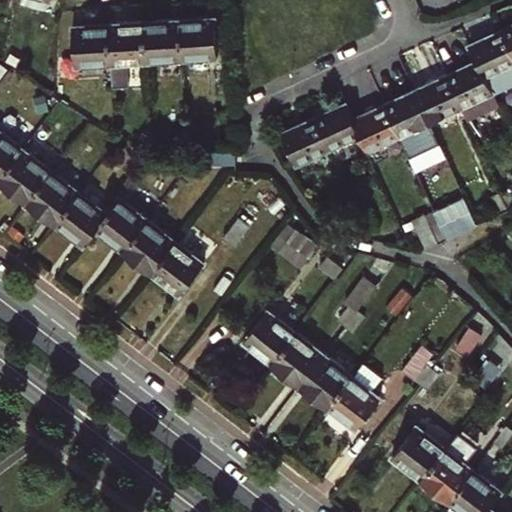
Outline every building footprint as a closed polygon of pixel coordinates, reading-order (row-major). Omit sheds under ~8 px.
[(183,57),(216,55),(213,16),(177,18),(178,57),(183,57)] [(146,59),(178,57),(177,18),(143,20),(146,59)] [(122,60),(146,59),(143,20),(108,22),(110,61),(106,61),(107,86),(123,85),(122,60)] [(511,21),(498,28),(511,56),(511,21)] [(106,61),(110,61),(108,22),(71,24),(74,63),(106,61)] [(511,81),(511,56),(498,28),(469,42),(476,59),(491,91),(511,81)] [(466,119),(497,104),(491,91),(476,59),(444,74),(459,105),(466,119)] [(428,119),(459,105),(444,74),(413,88),(428,119)] [(397,134),(428,119),(413,88),(383,103),(397,134)] [(327,148),(359,134),(351,117),(344,101),(312,116),(327,148)] [(366,148),(397,134),(383,103),(351,117),(359,134),(366,148)] [(295,163),(327,148),(312,116),(280,131),(295,163)] [(0,174),(21,147),(0,131),(0,174)] [(0,174),(0,181),(25,200),(49,168),(21,147),(0,174)] [(208,163),(234,162),(233,150),(208,151),(208,163)] [(54,222),(78,190),(49,168),(25,200),(54,222)] [(507,206),(511,203),(511,198),(507,188),(500,191),(507,206)] [(476,216),(486,212),(476,189),(465,194),(476,216)] [(81,243),(93,227),(105,211),(78,190),(54,222),(81,243)] [(499,210),(507,206),(500,191),(492,195),(499,210)] [(457,225),(471,218),(459,192),(445,198),(457,225)] [(122,249),(146,217),(118,195),(105,211),(93,227),(122,249)] [(425,246),(445,237),(437,219),(432,209),(411,218),(425,246)] [(367,230),(374,227),(367,212),(359,215),(367,230)] [(359,234),(367,230),(359,215),(351,219),(359,234)] [(445,237),(453,233),(445,216),(437,219),(445,237)] [(122,249),(149,270),(174,238),(146,217),(122,249)] [(223,235),(232,243),(247,225),(237,217),(223,235)] [(274,242),(303,263),(321,240),(291,218),(274,242)] [(149,270),(178,292),(203,260),(174,238),(149,270)] [(345,323),(356,310),(375,285),(362,275),(341,300),(349,306),(339,318),(345,323)] [(385,307),(394,314),(409,294),(400,287),(385,307)] [(332,313),(339,318),(349,306),(341,300),(332,313)] [(241,340),(269,362),(294,330),(266,308),(241,340)] [(345,323),(351,328),(362,315),(356,310),(345,323)] [(471,323),(460,345),(473,352),(485,330),(471,323)] [(269,362),(297,383),(322,352),(294,330),(269,362)] [(411,375),(422,361),(431,350),(419,340),(399,366),(411,375)] [(297,383),(325,405),(350,373),(322,352),(297,383)] [(354,427),(379,396),(371,390),(381,376),(361,360),(350,373),(325,405),(354,427)] [(411,375),(419,381),(430,367),(422,361),(411,375)] [(502,371),(490,362),(474,383),(486,392),(502,371)] [(419,381),(425,386),(436,372),(430,367),(419,381)] [(486,433),(493,439),(504,425),(496,419),(486,433)] [(419,477),(443,446),(415,423),(391,455),(419,477)] [(493,439),(500,444),(510,430),(504,425),(493,439)] [(419,477),(447,499),(471,468),(459,458),(471,442),(456,430),(443,446),(419,477)] [(464,511),(481,511),(488,504),(499,489),(471,468),(447,499),(464,511)]
